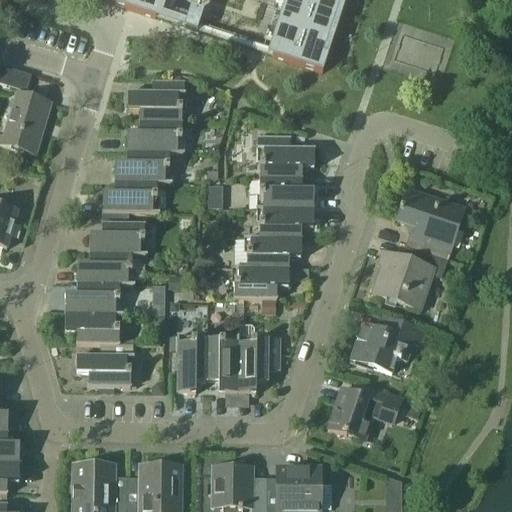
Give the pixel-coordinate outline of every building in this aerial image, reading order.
[(105,0),(104,4),(154,20),(161,0),(105,0)] [(289,0),(270,58),(320,75),(326,57),(322,55),(339,0),(289,0)] [(202,14),(195,12),(190,25),(198,28),(202,14)] [(0,69),(0,87),(5,89),(26,95),(31,78),(10,72),(0,69)] [(179,111),(179,98),(183,98),(184,85),(152,84),(152,96),(127,96),(127,116),(139,116),(139,127),(183,128),(183,111),(179,111)] [(0,147),(34,158),(50,107),(17,97),(4,140),(0,138),(0,147)] [(183,144),(183,128),(139,127),(139,138),(126,138),(126,157),(169,157),(169,158),(180,158),(180,144),(183,144)] [(313,172),(313,153),(289,152),(289,140),(256,140),(256,153),(262,153),(262,166),(258,165),(258,183),(301,183),(301,172),(313,172)] [(213,146),(208,152),(208,156),(218,156),(218,146),(213,146)] [(169,174),(169,158),(169,157),(126,157),(126,168),(113,168),(113,186),(156,187),(156,188),(166,188),(166,175),(169,174)] [(217,173),(206,173),(206,187),(209,187),(217,181),(217,173)] [(313,213),(313,195),(301,194),(301,183),(258,183),(258,199),(262,199),(261,213),(313,213)] [(156,204),(156,188),(156,187),(113,186),(113,198),(101,197),(101,217),(128,217),(152,217),(152,204),(156,204)] [(449,258),(464,213),(407,194),(401,211),(400,211),(398,216),(399,216),(396,225),(412,230),(409,239),(412,240),(408,252),(446,265),(448,260),(449,260),(450,259),(449,258)] [(0,250),(6,252),(17,214),(0,208),(0,250)] [(313,232),(313,213),(261,213),(261,225),(258,225),(258,242),(258,243),(300,243),(300,232),(313,232)] [(143,245),(143,228),(128,228),(128,217),(101,217),(101,240),(90,240),(90,258),(131,259),(140,259),(140,245),(143,245)] [(300,262),(300,243),(258,243),(258,242),(249,242),(249,256),(245,256),(245,272),(245,273),(288,273),(288,262),(300,262)] [(419,314),(433,274),(442,277),(446,265),(408,252),(405,263),(386,257),(372,298),(419,314)] [(197,257),(197,271),(214,271),(214,263),(208,258),(197,257)] [(130,275),(131,259),(90,258),(90,269),(78,269),(78,288),(119,288),(119,289),(127,289),(127,275),(130,275)] [(288,292),(288,273),(245,273),(245,272),(236,272),(236,286),(233,286),(233,303),(276,304),(276,292),(288,292)] [(186,278),(169,278),(169,292),(186,292),(186,278)] [(119,305),(119,289),(119,288),(78,288),(78,299),(66,299),(66,318),(115,319),(116,305),(119,305)] [(177,305),(169,305),(169,314),(173,314),(177,311),(177,305)] [(163,308),(154,308),(154,318),(163,318),(163,308)] [(118,348),(118,347),(118,332),(115,332),(115,319),(66,318),(66,337),(77,337),(77,349),(101,349),(101,348),(118,348)] [(406,365),(412,347),(419,349),(424,333),(386,320),(381,335),(362,328),(350,363),(391,377),(397,362),(406,365)] [(206,385),(207,343),(191,342),(190,345),(176,345),(176,396),(195,396),(195,385),(206,385)] [(236,397),(237,346),(224,346),(224,343),(207,343),(206,385),(217,385),(217,397),(236,397)] [(279,374),(280,344),(250,343),(250,346),(237,346),(236,397),(255,397),(255,385),(267,386),(267,374),(279,374)] [(126,373),(126,361),(132,361),(132,348),(118,347),(118,348),(101,348),(101,349),(101,360),(77,360),(77,379),(89,379),(89,391),(130,391),(130,373),(126,373)] [(156,384),(151,390),(151,397),(163,397),(163,384),(156,384)] [(391,429),(400,401),(363,388),(359,400),(340,393),(327,432),(346,438),(365,444),(373,422),(391,429)] [(408,410),(405,419),(416,423),(419,414),(408,410)] [(0,467),(19,468),(19,450),(7,450),(7,438),(0,438),(0,467)] [(19,486),(19,468),(0,467),(0,498),(7,498),(7,486),(19,486)] [(125,511),(126,494),(124,494),(114,494),(112,491),(112,485),(114,484),(114,470),(72,469),(71,511),(125,511)] [(179,511),(180,470),(152,470),(152,476),(139,476),(139,490),(124,490),(124,494),(126,494),(125,511),(179,511)] [(265,511),(265,492),(252,492),(252,478),(242,478),(242,472),(212,472),(211,511),(246,511),(265,511)] [(315,509),(315,492),(317,492),(318,473),(278,472),(277,492),(265,492),(265,511),(317,511),(317,509),(315,509)]
